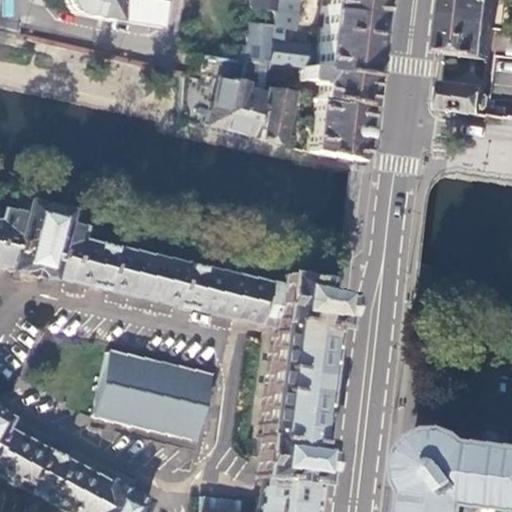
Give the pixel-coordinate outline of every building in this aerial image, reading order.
[(140,0),(59,0),(60,1),(62,6),(64,10),(69,14),(109,22),(160,29),(164,4),(140,0)] [(246,0),(246,10),(260,11),(270,13),(272,0),(246,0)] [(290,46),(295,0),(272,0),(270,13),(269,28),(267,43),(290,46)] [(372,0),(319,0),(311,72),(363,78),(368,37),(372,0)] [(452,0),(448,40),(446,57),(487,61),(493,4),(495,5),(495,0),(452,0)] [(269,28),(270,13),(260,11),(259,27),(269,28)] [(242,49),(234,48),(232,62),(248,64),(263,66),(266,43),(267,43),(269,28),(259,27),(245,26),(242,49)] [(290,46),(267,43),(266,43),(263,66),(298,70),(300,70),(301,62),(303,48),(290,46)] [(191,73),(183,73),(179,123),(249,139),(249,136),(261,91),(245,87),(246,81),(248,64),(232,62),(195,58),(191,73)] [(301,62),(300,70),(307,71),(308,63),(301,62)] [(298,70),(263,66),(261,80),(296,84),(297,80),(298,70)] [(361,98),(363,78),(311,72),(307,71),(300,70),(298,70),(297,80),(312,83),(311,97),(360,108),(361,98)] [(457,113),(481,116),(481,109),(484,109),(487,108),(488,99),(486,97),(483,96),(484,90),(442,84),(439,111),(457,113)] [(249,139),(281,145),(292,91),(262,85),(261,91),(249,136),(249,139)] [(303,150),(353,160),(356,139),(360,108),(311,97),(306,125),(302,124),(301,129),(306,130),(303,150)] [(62,211),(21,202),(18,215),(0,210),(0,479),(61,511),(140,511),(145,504),(107,483),(105,486),(0,429),(0,427),(4,420),(0,418),(0,266),(6,268),(5,271),(46,281),(47,277),(232,320),(254,326),(256,315),(273,320),(271,330),(254,479),(256,479),(251,511),(311,511),(313,496),(319,444),(310,443),(325,327),(333,327),(338,288),(279,275),(277,286),(76,240),(79,229),(59,224),(62,211)] [(254,326),(271,330),(273,320),(256,315),(254,326)] [(89,417),(190,441),(193,427),(199,428),(208,390),(202,388),(205,376),(104,353),(89,417)] [(447,433),(434,434),(411,452),(407,464),(407,482),(415,497),(412,511),(490,511),(498,506),(511,507),(511,451),(476,447),(464,438),(447,433)] [(240,511),(242,499),(199,495),(197,511),(240,511)]
